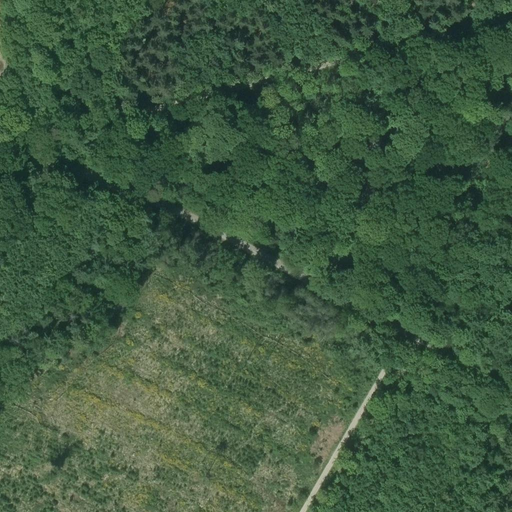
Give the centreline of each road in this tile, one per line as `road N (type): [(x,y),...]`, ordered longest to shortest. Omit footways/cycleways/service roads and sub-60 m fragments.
road 1 (unclassified): [(0,146),(191,216),(511,396)]
road 2 (track): [(511,19),(161,104),(13,150)]
road 3 (track): [(302,511),(405,333),(511,186)]
road 4 (unknown): [(328,511),(424,329),(511,209)]
road 5 (track): [(8,0),(13,150)]
